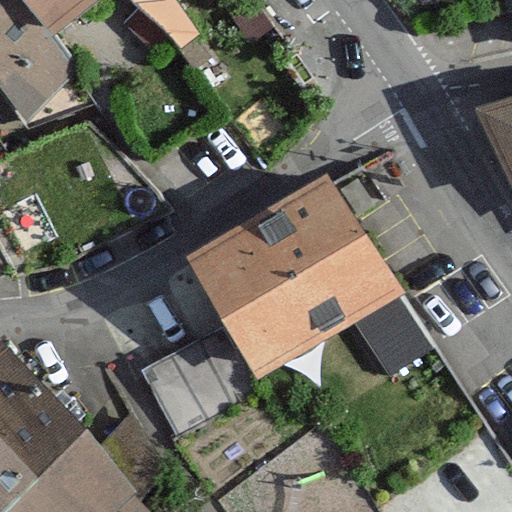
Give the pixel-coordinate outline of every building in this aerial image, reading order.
[(64,43),(26,0),(0,0),(0,79),(37,126),(110,110),(81,73),(81,60),(64,43)] [(26,0),(64,43),(120,0),(26,0)] [(144,0),(192,63),(210,49),(180,5),(187,0),(144,0)] [(511,112),(494,116),(488,129),(511,168),(511,112)] [(333,182),(196,261),(264,378),(343,333),(392,418),(450,384),(333,182)] [(219,343),(146,383),(186,447),(267,401),(219,343)] [(10,353),(0,361),(0,440),(46,488),(100,433),(10,353)] [(138,423),(113,453),(146,501),(170,474),(138,423)] [(153,511),(146,501),(113,453),(100,433),(46,488),(21,511),(153,511)] [(0,511),(21,511),(46,488),(0,440),(0,511)]
